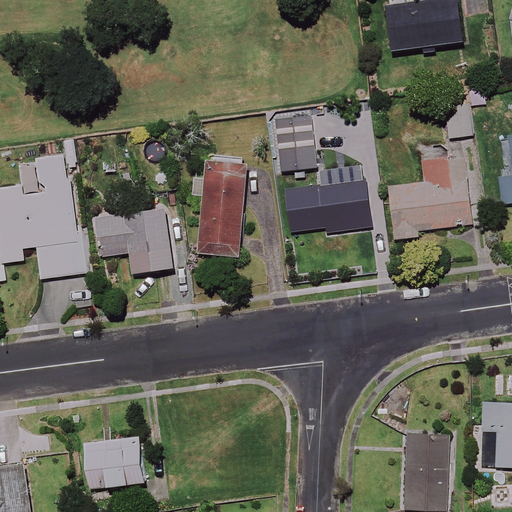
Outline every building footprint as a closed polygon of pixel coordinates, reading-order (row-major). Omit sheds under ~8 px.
[(422,49),(423,56),(440,54),(439,47),(463,44),(458,0),(388,8),(393,52),(422,49)] [(474,138),(473,108),(446,109),(448,139),(474,138)] [(294,171),(294,180),(307,178),(306,170),(318,169),(315,127),(278,130),(282,172),(294,171)] [(511,136),(509,137),(511,162),(511,176),(498,178),(501,205),(511,203),(511,136)] [(194,197),(205,197),(201,254),(241,257),(248,165),(245,165),(246,155),(198,151),(194,197)] [(93,259),(86,260),(83,232),(77,233),(70,178),(67,179),(63,155),(34,159),(35,163),(19,165),(22,188),(0,190),(0,249),(2,266),(25,262),(24,250),(37,248),(42,281),(87,275),(87,278),(95,277),(93,259)] [(472,225),(464,159),(422,164),(424,183),(387,188),(394,241),(420,238),(419,232),(472,225)] [(371,229),(365,183),(287,193),(291,234),(326,229),(327,234),(371,229)] [(153,206),(154,210),(109,217),(108,207),(93,210),(94,219),(100,258),(130,253),(133,275),(174,268),(165,208),(164,204),(153,206)] [(511,403),(484,403),(482,467),(511,467),(511,403)] [(453,511),(454,436),(406,436),(405,510),(420,510),(419,511),(453,511)] [(148,483),(142,437),(85,444),(90,490),(148,483)] [(0,511),(32,511),(25,465),(0,469),(0,511)]
